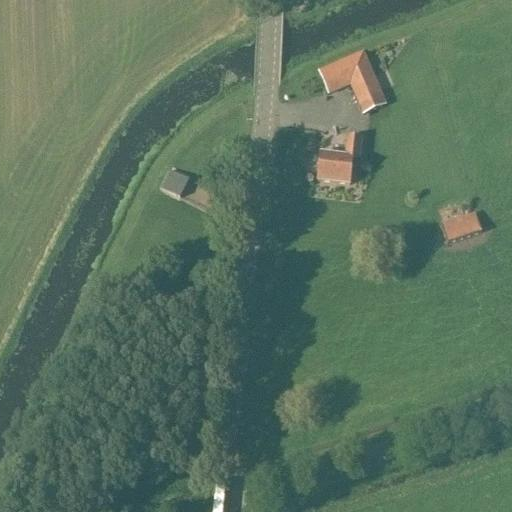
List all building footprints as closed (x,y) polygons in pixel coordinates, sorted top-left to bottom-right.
[(363,56),(334,68),(344,91),(373,78),(363,56)] [(379,93),(357,102),(363,117),(385,107),(379,93)] [(350,187),(353,163),(359,164),(363,139),(346,138),(344,159),(321,156),(318,184),(350,187)] [(180,200),(189,182),(169,172),(169,174),(160,191),(180,200)] [(475,216),(464,219),(441,226),(447,246),(482,234),(475,216)]
